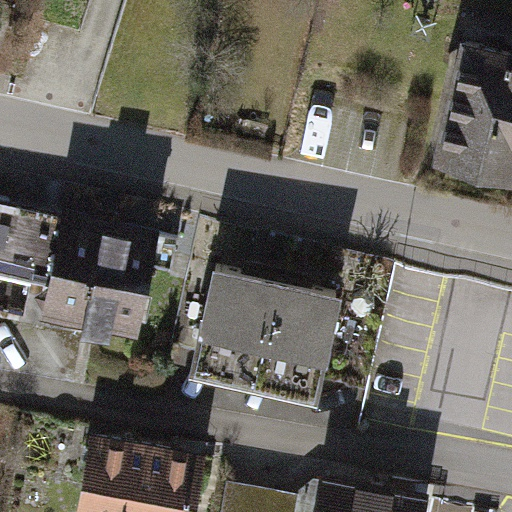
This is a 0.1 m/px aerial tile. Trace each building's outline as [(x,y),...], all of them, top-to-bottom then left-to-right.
[(511,48),(456,36),(429,157),(511,174),(511,48)] [(0,299),(37,307),(60,213),(0,198),(0,299)] [(195,232),(63,201),(60,213),(37,307),(139,331),(154,269),(184,276),(195,232)] [(278,272),(212,257),(187,366),(253,380),(278,272)] [(345,287),(278,272),(253,380),(321,395),(345,287)] [(199,511),(210,448),(90,429),(75,511),(199,511)] [(430,511),(435,490),(318,470),(310,511),(430,511)] [(223,479),(220,511),(299,511),(301,485),(223,479)]
